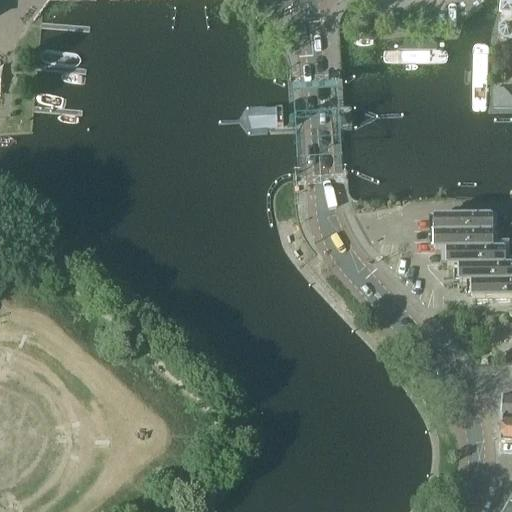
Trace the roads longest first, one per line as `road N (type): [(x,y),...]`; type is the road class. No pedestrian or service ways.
road 1 (tertiary): [(456,511),(475,462),(458,383),(365,284),(335,234)]
road 2 (tertiary): [(335,234),(321,186),(307,0)]
road 3 (residential): [(335,234),(403,213),(511,212)]
